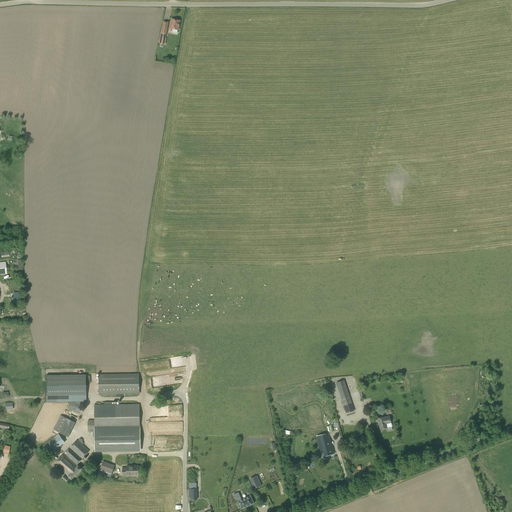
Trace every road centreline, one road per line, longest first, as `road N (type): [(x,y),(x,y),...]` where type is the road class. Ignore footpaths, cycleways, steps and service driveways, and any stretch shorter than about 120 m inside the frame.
road 1 (unclassified): [(448,0),(27,1)]
road 2 (unclassified): [(302,511),(511,428)]
